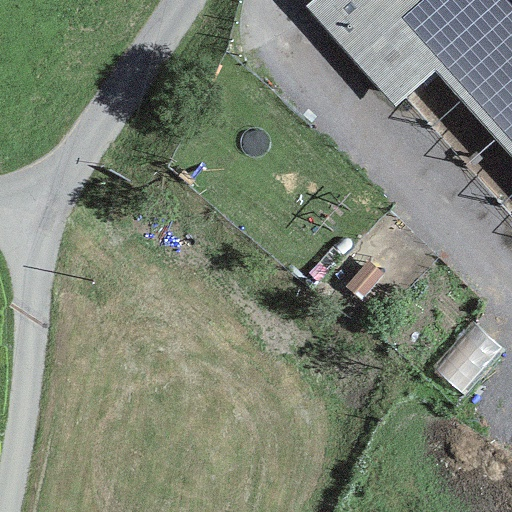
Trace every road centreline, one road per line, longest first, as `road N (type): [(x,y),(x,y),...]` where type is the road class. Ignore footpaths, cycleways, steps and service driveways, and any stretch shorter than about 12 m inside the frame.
road 1 (unclassified): [(39,241),(67,168),(183,0)]
road 2 (unclassified): [(2,511),(39,241)]
